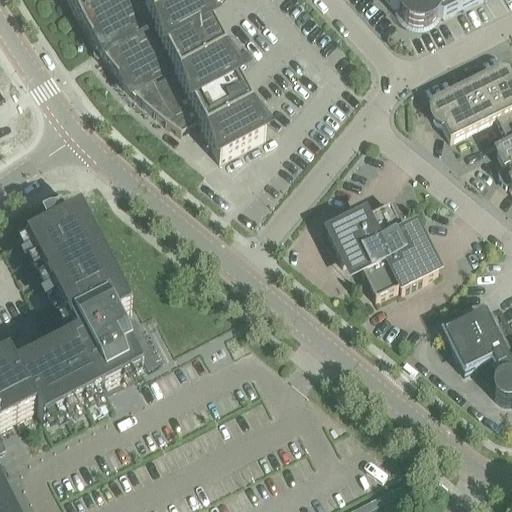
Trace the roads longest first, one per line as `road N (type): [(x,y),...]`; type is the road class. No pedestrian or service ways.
road 1 (tertiary): [(484,473),(243,277)]
road 2 (tertiary): [(243,277),(75,138)]
road 3 (residential): [(243,277),(366,126)]
road 4 (residential): [(504,241),(366,126)]
road 5 (tertiary): [(75,138),(0,25)]
road 6 (residential): [(401,83),(511,29)]
